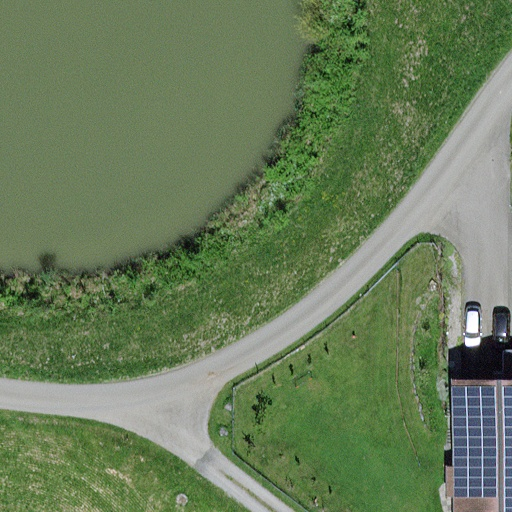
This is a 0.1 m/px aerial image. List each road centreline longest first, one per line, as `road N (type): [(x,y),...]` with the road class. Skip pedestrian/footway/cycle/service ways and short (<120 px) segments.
road 1 (residential): [(511,84),(442,182),(366,265),(284,331),(210,376),(129,403),(0,396)]
road 2 (track): [(129,403),(273,511)]
